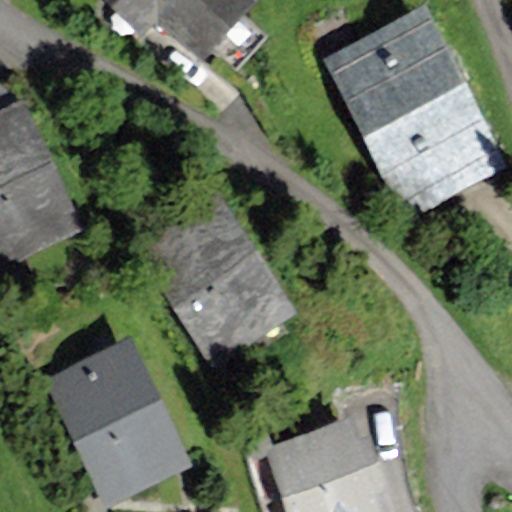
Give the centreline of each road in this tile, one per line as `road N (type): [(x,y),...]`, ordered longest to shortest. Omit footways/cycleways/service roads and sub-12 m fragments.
road 1 (residential): [(488,404),(453,348),(390,275),(309,200),(0,19)]
road 2 (residential): [(488,404),(457,438),(451,475),(461,511)]
